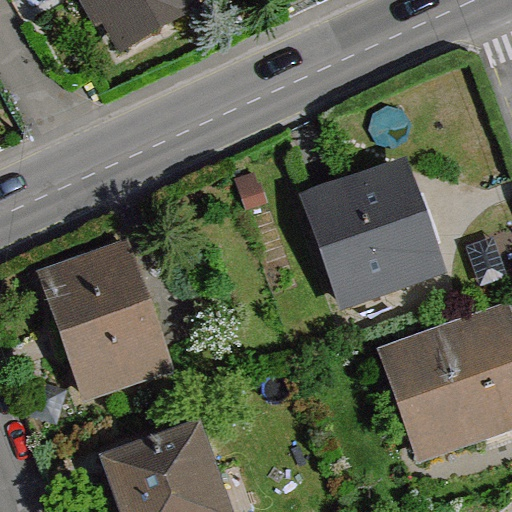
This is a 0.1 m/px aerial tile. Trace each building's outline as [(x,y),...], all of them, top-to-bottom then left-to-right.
[(88,0),(81,4),(95,29),(105,24),(121,54),(196,12),(189,0),(88,0)] [(307,205),(344,310),(441,275),(405,171),(307,205)] [(45,282),(87,399),(166,371),(125,253),(45,282)] [(386,358),(422,461),(511,430),(511,329),(507,315),(386,358)] [(106,470),(120,511),(223,511),(198,438),(106,470)]
